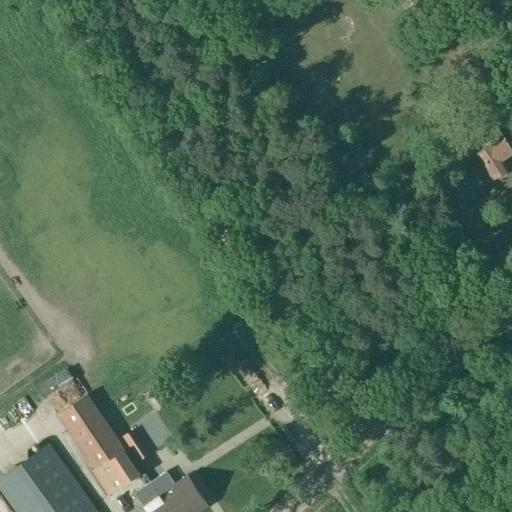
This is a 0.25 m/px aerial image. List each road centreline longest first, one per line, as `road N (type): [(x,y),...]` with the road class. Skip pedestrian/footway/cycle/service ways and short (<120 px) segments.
road 1 (track): [(356,451),(46,0)]
road 2 (tertiary): [(289,511),(511,308)]
